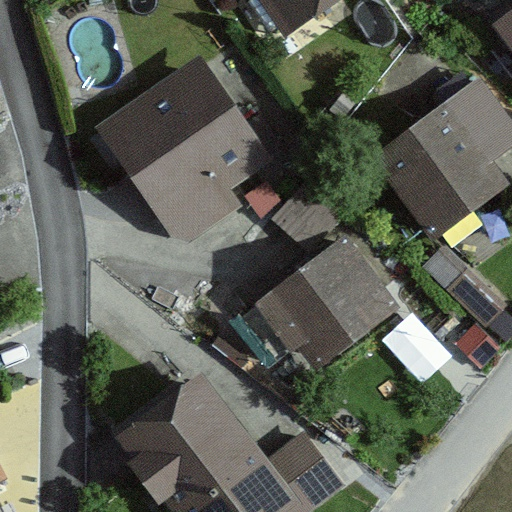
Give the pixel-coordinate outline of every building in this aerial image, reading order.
[(250,0),(248,2),(269,34),(320,0),(250,0)] [(185,236),(231,204),(214,179),(254,151),(200,73),(127,124),(147,152),(136,160),(185,236)] [(380,157),(437,233),(500,186),(443,110),(380,157)] [(386,301),(343,242),(235,323),(267,361),(300,334),(317,355),(377,312),(375,309),(386,301)] [(508,315),(443,252),(429,266),(494,329),(508,315)] [(129,435),(188,511),(280,511),(287,507),(290,511),(299,511),(337,483),(302,437),(259,470),(195,385),(129,435)]
